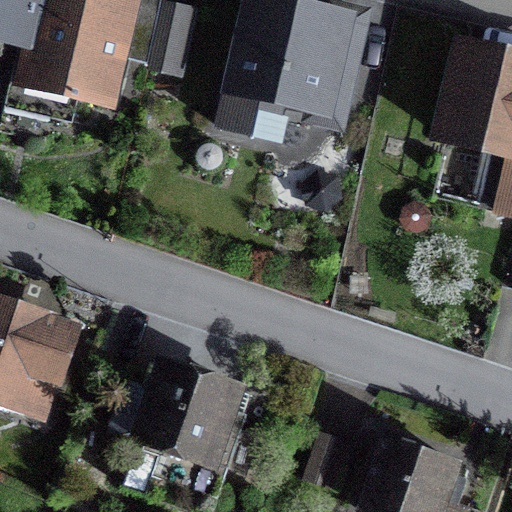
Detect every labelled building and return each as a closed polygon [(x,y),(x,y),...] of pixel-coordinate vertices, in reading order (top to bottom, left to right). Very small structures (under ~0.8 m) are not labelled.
[(0,0),(0,39),(28,46),(13,113),(68,126),(74,97),(105,104),(115,57),(144,64),(156,9),(158,1),(152,0),(0,0)] [(331,81),(344,25),(254,5),(234,93),(331,115),(338,83),(331,81)] [(174,74),(186,16),(157,10),(145,68),(174,74)] [(511,63),(463,52),(442,140),(481,150),(470,196),(497,203),(494,214),(511,218),(511,63)] [(68,335),(0,313),(0,398),(42,412),(53,379),(54,379),(68,335)] [(225,414),(233,392),(161,368),(153,392),(122,381),(103,437),(134,448),(136,443),(162,452),(146,499),(183,511),(207,511),(239,418),(225,414)] [(327,492),(342,446),(315,437),(300,484),(327,492)] [(447,485),(453,467),(382,441),(359,511),(437,511),(441,502),(454,507),(460,489),(447,485)]
